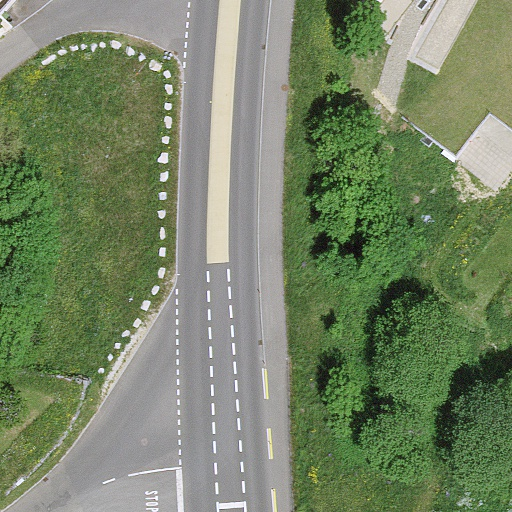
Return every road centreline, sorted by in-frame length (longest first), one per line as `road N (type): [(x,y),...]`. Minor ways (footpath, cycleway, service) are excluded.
road 1 (primary): [(227,0),(215,230),(227,479)]
road 2 (residential): [(227,479),(124,488),(67,511)]
